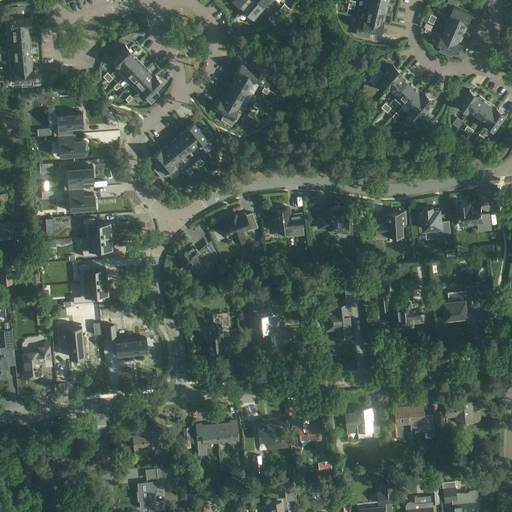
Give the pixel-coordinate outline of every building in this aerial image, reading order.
[(254,8),(245,0),(240,0),(234,7),(244,18),(254,8)] [(245,0),(254,8),(261,0),(245,0)] [(378,0),(365,0),(364,7),(384,12),(387,2),(378,0)] [(455,6),(451,16),(468,23),(472,13),(455,6)] [(9,7),(5,10),(6,17),(5,17),(6,29),(29,27),(30,27),(29,15),(25,15),(19,16),(18,7),(9,7)] [(359,17),(382,22),(384,12),(364,7),(364,8),(366,8),(364,18),(359,17)] [(468,23),(451,16),(447,25),(464,33),(468,23)] [(382,22),(359,17),(355,34),(369,38),(370,31),(379,33),(382,22)] [(464,33),(447,25),(443,35),(459,42),(464,33)] [(29,27),(6,29),(7,38),(30,37),(29,27)] [(459,42),(443,35),(438,45),(455,52),(459,42)] [(30,37),(7,38),(7,40),(12,39),(12,48),(8,49),(31,47),(30,37)] [(124,45),(109,60),(117,68),(115,69),(117,68),(132,52),(124,45)] [(31,47),(8,49),(8,59),(9,60),(32,58),(31,47)] [(117,68),(115,69),(123,77),(139,61),(132,54),(133,53),(132,52),(117,68)] [(32,58),(9,60),(9,70),(9,71),(34,69),(34,68),(33,68),(32,58)] [(139,61),(123,77),(130,85),(147,69),(139,61)] [(242,62),(236,71),(258,83),(263,74),(242,62)] [(377,83),(386,90),(401,73),(392,65),(385,74),(382,71),(376,70),(372,76),(372,78),(377,83)] [(34,69),(9,71),(10,81),(35,79),(34,69)] [(138,93),(141,89),(155,76),(147,69),(130,85),(138,93)] [(237,72),(232,81),(248,90),(253,82),(257,84),(258,83),(236,71),(236,72),(237,72)] [(388,89),(396,95),(408,81),(400,75),(402,73),(401,73),(386,90),(387,91),(388,89)] [(163,83),(155,76),(141,89),(148,97),(146,99),(151,104),(160,95),(155,91),(163,83)] [(232,81),(226,91),(242,100),(246,102),(252,93),(248,90),(232,81)] [(416,88),(408,81),(396,95),(404,102),(416,88)] [(424,95),(416,88),(404,102),(412,109),(410,110),(411,111),(426,93),(425,93),(424,95)] [(459,105),(469,111),(479,96),(470,89),(459,105)] [(220,98),(220,99),(241,112),(241,111),(237,108),(242,100),(226,91),(221,99),(220,98)] [(435,101),(426,93),(411,111),(420,118),(419,119),(424,123),(427,120),(422,116),(435,101)] [(478,117),(488,102),(479,96),(469,111),(478,117)] [(220,99),(214,109),(224,114),(220,119),(231,126),(234,120),(235,121),(241,112),(220,99)] [(483,127),(484,127),(497,108),(488,102),(478,117),(486,123),(483,127)] [(506,114),(497,108),(484,127),(493,133),(506,114)] [(58,135),(72,134),(72,126),(74,126),(82,126),(82,124),(83,124),(82,114),(81,112),(57,113),(58,135)] [(462,120),(457,117),(453,124),(458,127),(462,120)] [(194,122),(186,129),(201,148),(209,141),(209,140),(213,136),(205,126),(201,130),(194,122)] [(186,131),(178,137),(189,151),(197,145),(200,149),(201,148),(186,129),(185,130),(186,131)] [(72,134),(58,135),(60,156),(84,154),(84,152),(85,152),(85,151),(84,151),(84,148),(84,147),(83,140),(75,140),(75,141),(73,141),(72,134)] [(178,137),(169,144),(181,158),(184,162),(192,155),(189,151),(178,137)] [(161,149),(160,150),(176,169),(176,168),(173,164),(181,158),(169,144),(162,150),(161,149)] [(160,150),(152,156),(159,165),(154,169),(162,178),(166,174),(167,175),(176,169),(160,150)] [(67,167),(69,188),(83,187),(82,180),(84,180),(93,180),(93,178),(93,177),(92,168),(92,165),(67,167)] [(83,194),(83,187),(69,188),(70,210),(95,208),(95,206),(95,205),(94,205),(94,201),(95,201),(94,201),(94,194),(85,194),(83,194)] [(7,192),(0,192),(0,212),(9,212),(7,192)] [(470,202),(460,204),(460,206),(459,206),(461,222),(471,221),(471,224),(472,224),(472,223),(478,222),(479,231),(492,229),(490,213),(482,214),(481,204),(470,205),(470,202)] [(303,234),(301,214),(293,214),(293,215),(290,216),(289,208),(283,209),(282,206),(275,207),(275,209),(273,210),(274,219),(270,219),(272,230),(276,229),(276,232),(286,230),(287,236),(303,234)] [(318,215),(318,228),(325,228),(334,228),(334,232),(347,232),(347,219),(343,219),(343,208),(340,208),(340,207),(333,207),(333,208),(330,208),(330,211),(330,214),(325,214),(325,215),(318,215)] [(424,211),(422,211),(422,213),(420,213),(421,222),(424,222),(424,229),(437,228),(437,234),(451,232),(449,220),(442,221),(440,209),(433,210),(433,207),(424,208),(424,211)] [(232,234),(233,236),(235,241),(245,237),(243,232),(242,230),(249,227),(250,229),(257,227),(252,212),(245,215),(244,213),(236,216),(235,213),(229,215),(230,217),(221,220),(225,230),(225,232),(226,232),(227,236),(232,234)] [(387,215),(383,215),(384,220),(376,220),(377,238),(385,237),(385,235),(402,234),(401,224),(405,224),(404,212),(391,212),(391,215),(387,215)] [(88,237),(110,235),(110,234),(110,226),(109,222),(94,223),(94,217),(82,218),(83,224),(87,224),(88,237)] [(0,239),(24,238),(23,223),(0,224),(0,239)] [(110,235),(88,237),(89,250),(84,250),(85,256),(97,255),(96,249),(111,248),(110,235)] [(197,268),(208,259),(196,245),(191,250),(186,244),(182,247),(181,246),(180,247),(179,247),(172,253),(177,259),(175,261),(181,268),(185,265),(187,267),(193,262),(197,268)] [(25,258),(25,253),(25,251),(14,252),(15,260),(25,259),(25,258)] [(84,283),(105,281),(105,280),(106,280),(105,272),(105,268),(90,269),(89,263),(77,264),(78,270),(83,270),(84,283)] [(14,264),(0,265),(0,283),(15,282),(14,264)] [(343,276),(345,298),(358,296),(356,274),(359,274),(358,266),(346,268),(346,275),(343,276)] [(290,287),(297,286),(296,276),(289,277),(289,280),(283,281),(284,289),(290,289),(290,287)] [(105,281),(84,283),(84,295),(80,296),(80,302),(92,301),(92,295),(106,294),(106,281),(105,281)] [(396,296),(396,297),(389,298),(387,286),(383,286),(383,284),(381,285),(381,286),(376,287),(378,309),(390,308),(389,306),(395,305),(395,310),(397,310),(399,325),(411,324),(411,322),(422,321),(421,312),(422,311),(422,310),(419,310),(418,301),(409,302),(409,295),(396,296)] [(467,300),(464,300),(464,299),(442,302),(444,319),(466,317),(465,306),(468,306),(468,307),(479,306),(477,286),(466,287),(467,300)] [(334,326),(335,333),(347,332),(344,300),(331,302),(332,309),(322,310),(324,327),(334,326)] [(228,331),(227,317),(228,317),(227,312),(213,313),(213,319),(214,325),(207,325),(207,326),(203,326),(204,338),(208,337),(209,349),(223,347),(221,331),(228,331)] [(252,316),(252,351),(288,351),(288,316),(252,316)] [(60,325),(62,346),(69,345),(70,356),(72,356),(73,356),(82,355),(85,355),(81,323),(60,325)] [(107,337),(115,337),(114,325),(106,325),(107,337)] [(13,348),(13,349),(14,348),(12,329),(3,330),(4,334),(10,334),(12,348),(13,348)] [(116,340),(118,354),(147,351),(145,337),(116,340)] [(38,351),(22,353),(24,367),(26,369),(27,375),(29,375),(30,377),(31,379),(36,378),(37,377),(37,374),(39,374),(41,372),(40,365),(50,364),(49,346),(38,347),(38,351)] [(13,348),(12,348),(0,349),(0,378),(6,377),(5,369),(7,367),(7,365),(15,364),(13,349),(13,348)] [(460,401),(445,402),(447,415),(457,414),(458,423),(481,420),(480,410),(473,411),(471,397),(461,398),(460,401)] [(423,405),(409,406),(411,423),(418,422),(418,424),(421,427),(424,427),(425,436),(435,435),(433,412),(424,413),(423,405)] [(411,423),(409,406),(395,407),(395,414),(390,414),(392,436),(399,436),(398,429),(403,428),(403,424),(411,423)] [(360,412),(346,413),(348,432),(358,431),(357,426),(365,425),(366,431),(373,430),(374,436),(381,435),(379,419),(372,420),(371,408),(360,409),(360,412)] [(444,408),(435,409),(437,429),(446,428),(444,408)] [(270,421),(258,422),(260,438),(280,436),(279,423),(285,423),(285,417),(269,418),(270,421)] [(218,441),(238,439),(236,420),(230,420),(230,423),(216,424),(218,441)] [(307,420),(299,420),(301,439),(321,437),(319,421),(308,422),(307,420)] [(196,424),(199,454),(206,454),(205,443),(218,441),(216,424),(206,425),(202,426),(202,424),(196,424)] [(160,446),(161,454),(168,453),(167,443),(160,443),(158,430),(148,431),(149,434),(142,434),(133,435),(134,449),(160,446)] [(144,451),(134,451),(134,459),(144,459),(144,451)] [(261,455),(253,456),(254,463),(255,473),(263,473),(261,455)] [(319,472),(331,470),(331,462),(318,462),(319,472)] [(157,478),(158,481),(160,481),(178,479),(176,465),(156,467),(157,478)] [(407,510),(406,511),(432,511),(432,503),(440,502),(437,476),(428,477),(430,495),(431,501),(415,503),(414,502),(413,501),(412,501),(411,501),(410,501),(409,501),(408,502),(407,503),(406,504),(406,505),(406,506),(406,507),(406,508),(406,509),(407,510)] [(138,490),(137,491),(138,501),(139,501),(140,508),(148,507),(149,510),(165,509),(164,500),(156,500),(155,490),(157,489),(156,480),(137,482),(138,490)] [(286,500),(295,499),(294,481),(284,481),(286,500)] [(456,494),(455,481),(443,482),(445,503),(453,502),(453,511),(477,511),(476,498),(477,496),(477,492),(474,490),(470,491),(468,493),(456,494)] [(384,487),(386,504),(391,504),(393,504),(392,486),(384,487)] [(338,490),(339,499),(340,511),(343,511),(347,511),(344,489),(338,490)] [(271,511),(283,511),(282,502),(270,503),(271,511)]
